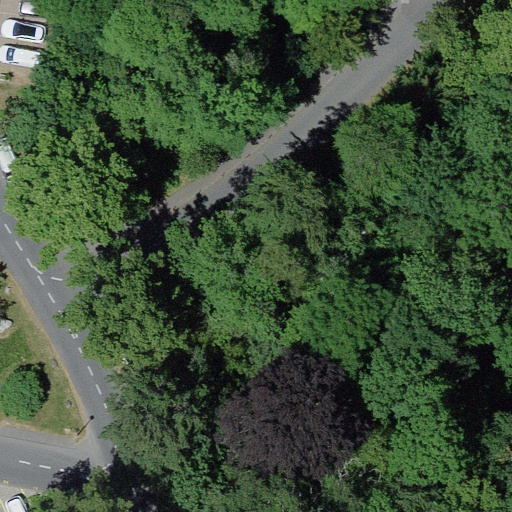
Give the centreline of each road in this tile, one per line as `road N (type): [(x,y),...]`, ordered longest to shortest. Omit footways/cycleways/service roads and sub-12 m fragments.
road 1 (residential): [(494,0),(64,302)]
road 2 (residential): [(64,302),(132,488)]
road 3 (residential): [(132,488),(0,457)]
